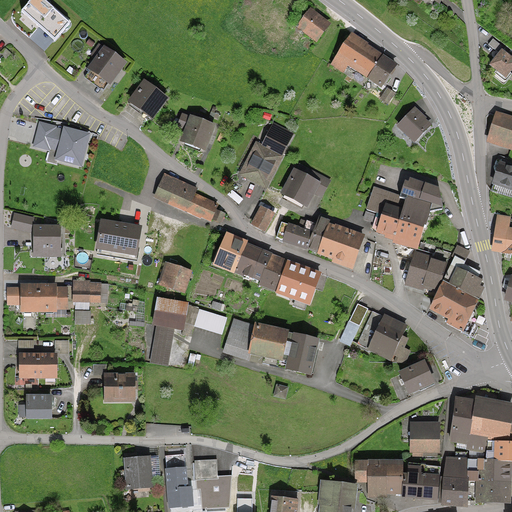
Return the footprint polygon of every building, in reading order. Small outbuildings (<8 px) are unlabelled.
[(68,21),(43,0),(31,0),(24,9),(55,36),(68,21)] [(327,26),(310,12),(303,21),(299,18),(294,25),(315,42),(327,26)] [(348,66),(368,79),(381,58),(350,37),(331,65),(343,74),(348,66)] [(487,46),(499,55),(501,52),(504,49),(492,40),(487,46)] [(98,46),(93,53),(99,57),(89,70),(108,85),(123,64),(98,46)] [(511,61),(501,52),(499,55),(490,67),(496,71),(494,73),(503,80),(511,69),(511,61)] [(380,87),(394,67),(381,58),(368,79),(380,87)] [(165,99),(145,84),(130,103),(150,118),(165,99)] [(394,94),(387,90),(380,100),(386,105),(394,94)] [(422,122),(424,120),(413,110),(398,127),(414,142),(429,127),(422,122)] [(186,131),(181,143),(203,151),(212,127),(191,119),(190,119),(181,116),(177,127),(186,131)] [(511,120),(496,116),(489,140),(511,147),(511,144),(511,120)] [(55,129),(55,127),(41,123),(35,146),(48,149),(49,147),(59,149),(56,159),(81,165),(89,134),(65,127),(64,131),(55,129)] [(294,133),(274,123),(263,144),(283,154),(294,133)] [(282,156),(257,143),(241,174),(266,187),(282,156)] [(511,169),(499,166),(490,192),(511,198),(511,169)] [(294,172),(282,195),(305,207),(314,190),(322,194),(329,182),(308,171),(305,178),(294,172)] [(196,191),(163,176),(154,197),(210,222),(216,207),(193,197),(196,191)] [(440,206),(437,190),(409,181),(406,189),(403,188),(399,199),(404,201),(405,201),(399,221),(423,229),(423,228),(424,228),(430,208),(440,206)] [(399,222),(399,221),(405,201),(404,201),(403,204),(372,193),(366,211),(375,214),(376,214),(399,222)] [(273,215),(261,208),(251,226),(263,233),(273,215)] [(219,224),(223,215),(216,211),(212,221),(219,224)] [(363,219),(371,222),(374,216),(365,213),(363,219)] [(394,238),(399,222),(376,214),(372,226),(378,228),(376,232),(394,238)] [(494,239),(497,240),(495,251),(503,252),(503,253),(511,254),(511,231),(511,228),(511,220),(497,218),(494,239)] [(317,253),(327,227),(328,223),(318,219),(316,226),(307,250),(317,253)] [(59,220),(29,220),(29,254),(59,254),(59,220)] [(140,227),(102,221),(98,247),(136,253),(140,227)] [(307,250),(316,226),(306,223),(300,221),(297,229),(287,226),(282,242),(307,250)] [(417,249),(423,229),(399,221),(399,222),(394,238),(392,243),(417,249)] [(317,253),(317,254),(352,266),(362,239),(331,228),(327,227),(317,253)] [(222,270),(233,274),(245,247),(246,244),(226,236),(217,260),(225,263),(222,270)] [(252,277),(260,280),(270,257),(245,247),(233,274),(234,274),(235,273),(251,280),(252,277)] [(443,283),(477,301),(482,290),(477,288),(480,281),(477,280),(479,274),(462,266),(469,253),(456,247),(451,258),(454,259),(442,283),(443,283)] [(443,278),(442,277),(446,265),(424,259),(426,253),(415,250),(405,282),(437,292),(441,279),(443,279),(443,278)] [(275,292),(276,292),(283,270),(283,268),(285,263),(284,263),(285,262),(282,260),(276,257),(276,259),(270,257),(260,280),(258,286),(275,292)] [(276,292),(308,305),(317,281),(316,281),(317,280),(315,279),(315,280),(293,272),(295,267),(285,263),(283,268),(283,270),(276,292)] [(183,294),(190,272),(165,264),(158,286),(183,294)] [(511,279),(504,279),(502,288),(507,292),(505,300),(511,302),(511,279)] [(89,284),(89,282),(76,282),(75,290),(72,290),(72,302),(99,303),(100,284),(89,284)] [(461,333),(477,301),(443,283),(430,310),(448,319),(446,325),(461,333)] [(38,312),(38,287),(23,287),(21,289),(21,290),(8,290),(8,304),(21,304),(21,310),(28,310),(30,312),(38,312)] [(52,287),(38,287),(38,312),(45,312),(48,310),(66,309),(66,289),(54,289),(52,287)] [(153,365),(166,367),(173,327),(183,329),(187,306),(156,301),(152,324),(157,324),(153,345),(157,345),(153,365)] [(367,310),(357,305),(349,322),(359,327),(367,310)] [(187,306),(183,329),(181,336),(187,337),(194,326),(198,311),(187,306)] [(198,311),(194,326),(221,335),(225,320),(198,311)] [(405,329),(383,318),(368,350),(394,363),(402,363),(408,351),(403,349),(407,340),(401,337),(405,329)] [(255,328),(233,321),(223,353),(248,361),(250,353),(268,357),(266,366),(309,376),(317,341),(294,335),(255,327),(255,328)] [(349,346),(359,327),(349,322),(348,322),(339,342),(349,346)] [(59,349),(59,354),(67,354),(67,342),(55,342),(54,349),(59,349)] [(37,377),(37,357),(20,357),(20,377),(37,377)] [(54,357),(37,357),(37,377),(54,378),(54,357)] [(423,364),(399,375),(408,394),(418,390),(417,389),(432,382),(423,364)] [(105,366),(92,366),(92,376),(104,376),(105,376),(105,366)] [(105,376),(104,376),(104,401),(134,401),(134,376),(105,376)] [(284,399),(286,389),(276,387),(274,396),(284,399)] [(26,418),(50,418),(50,398),(26,398),(26,418)] [(511,410),(455,400),(449,441),(467,444),(466,448),(484,451),(486,442),(488,442),(511,443),(511,424),(509,424),(511,410)] [(408,433),(407,432),(405,431),(404,431),(402,431),(401,432),(400,434),(400,435),(401,437),(402,438),(403,439),(405,439),(406,439),(408,438),(409,436),(409,435),(408,433)] [(436,451),(437,431),(411,431),(411,451),(412,451),(412,457),(436,457),(436,451)] [(511,462),(511,443),(488,442),(488,461),(467,461),(466,502),(508,503),(509,462),(511,462)] [(466,506),(466,502),(467,461),(466,461),(466,453),(455,453),(455,460),(446,460),(442,485),(440,504),(466,506)] [(183,456),(167,457),(171,506),(192,504),(191,488),(186,488),(183,456)] [(157,475),(155,458),(125,461),(127,489),(150,487),(149,476),(157,475)] [(216,460),(196,461),(198,488),(201,488),(203,507),(228,506),(230,477),(216,477),(216,460)] [(355,481),(367,481),(367,463),(355,463),(355,481)] [(376,494),(402,494),(402,476),(402,463),(367,463),(367,481),(367,497),(376,498),(376,494)] [(402,476),(402,494),(402,497),(436,500),(439,468),(425,466),(408,464),(407,476),(402,476)] [(320,505),(319,511),(349,511),(352,487),(321,483),(319,505),(320,505)] [(251,511),(252,499),(237,499),(236,511),(251,511)] [(272,499),(270,511),(291,511),(295,511),(296,502),(272,499)]
